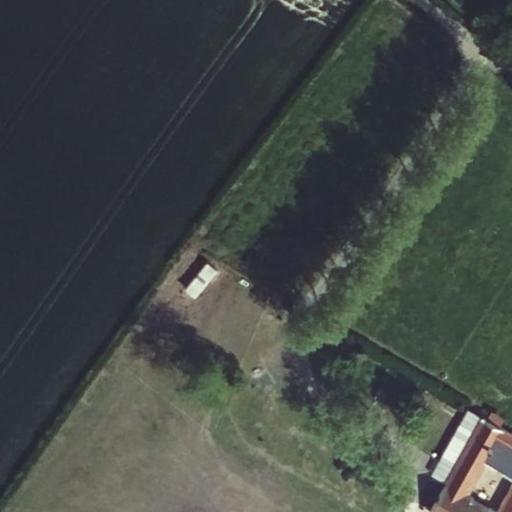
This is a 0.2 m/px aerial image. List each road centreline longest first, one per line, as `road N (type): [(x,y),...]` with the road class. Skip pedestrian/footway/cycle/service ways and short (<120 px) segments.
road 1 (track): [(499,63),(318,312)]
road 2 (track): [(511,72),(414,0)]
